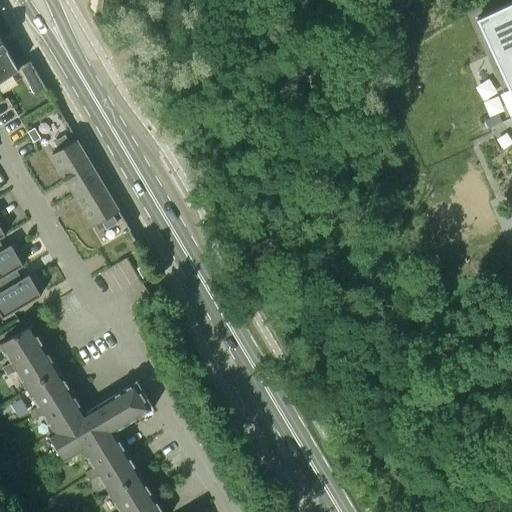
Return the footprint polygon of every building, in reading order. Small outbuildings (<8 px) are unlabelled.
[(511,0),(477,17),(511,92),(511,0)] [(157,55),(145,36),(128,46),(140,66),(157,55)] [(0,78),(17,68),(6,48),(0,37),(0,78)] [(24,78),(28,85),(39,79),(35,72),(24,78)] [(41,138),(35,128),(28,132),(29,134),(32,138),(34,142),(41,138)] [(119,209),(77,139),(70,143),(65,134),(54,141),(59,150),(52,154),(94,224),(101,220),(106,229),(117,222),(112,213),(119,209)] [(12,241),(2,247),(0,242),(0,275),(14,268),(24,262),(12,241)] [(143,279),(150,275),(144,265),(137,269),(143,279)] [(30,272),(20,277),(14,268),(0,275),(0,310),(3,315),(42,293),(30,272)] [(163,511),(117,436),(114,430),(152,407),(153,408),(154,408),(137,379),(132,382),(133,383),(85,412),(32,325),(0,344),(0,348),(10,364),(1,369),(6,376),(13,371),(37,410),(30,414),(34,421),(42,417),(51,431),(46,433),(62,459),(82,448),(95,469),(85,474),(90,483),(100,477),(120,511),(117,511),(163,511)]
